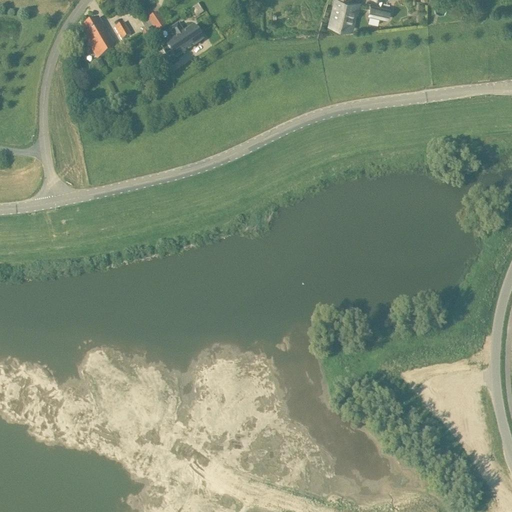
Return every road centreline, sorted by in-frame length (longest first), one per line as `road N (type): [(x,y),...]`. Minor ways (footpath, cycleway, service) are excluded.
road 1 (unclassified): [(509,84),(327,112),(180,173),(55,202)]
road 2 (unclassified): [(511,270),(494,345),(511,459)]
road 3 (unclassified): [(85,0),(52,56),(45,153)]
